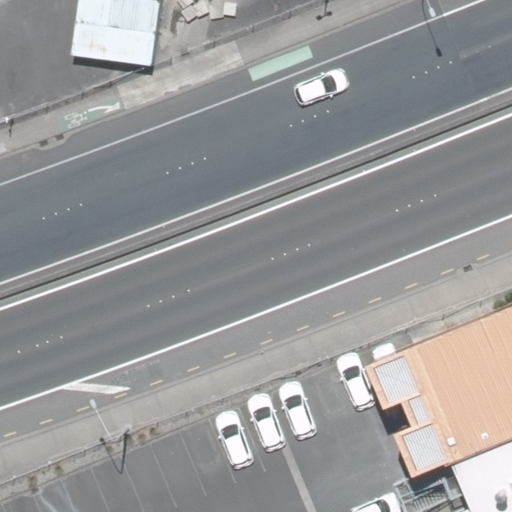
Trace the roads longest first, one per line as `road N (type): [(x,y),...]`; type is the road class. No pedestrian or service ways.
road 1 (trunk): [(0,230),(223,153),(511,36)]
road 2 (trunk): [(511,165),(0,357)]
